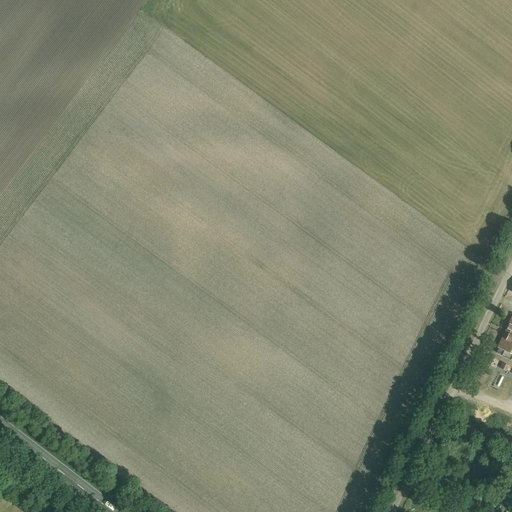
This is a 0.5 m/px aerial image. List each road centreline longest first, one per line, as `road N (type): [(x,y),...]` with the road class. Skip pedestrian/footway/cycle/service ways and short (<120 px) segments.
road 1 (unclassified): [(395,511),(511,275)]
road 2 (primary): [(114,511),(0,423)]
